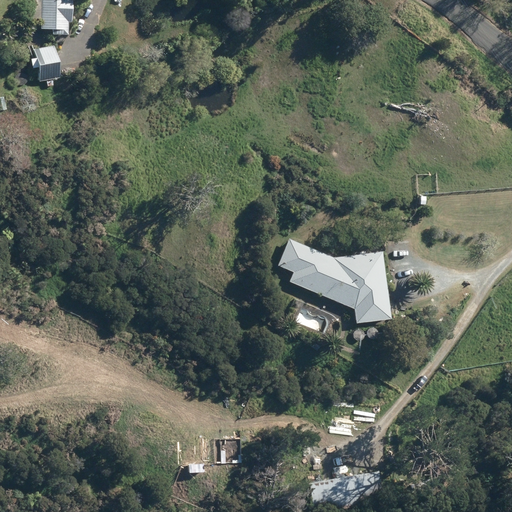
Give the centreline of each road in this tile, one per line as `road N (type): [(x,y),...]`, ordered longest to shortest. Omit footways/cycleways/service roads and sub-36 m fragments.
road 1 (track): [(357,459),(494,270)]
road 2 (track): [(511,253),(494,270),(460,280),(424,270),(396,274),(396,289),(415,297)]
